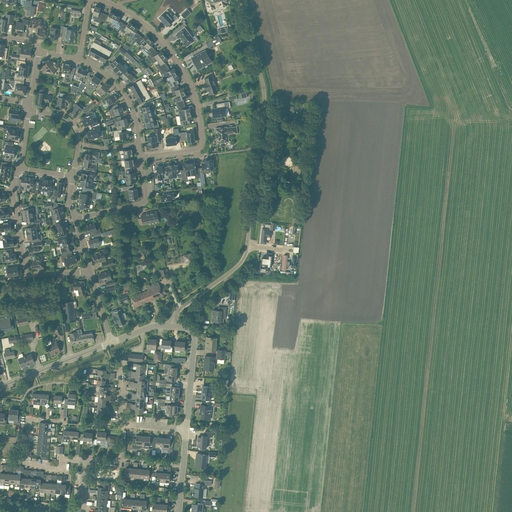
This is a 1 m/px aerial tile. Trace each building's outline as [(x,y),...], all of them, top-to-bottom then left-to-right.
[(207,0),(208,4),(209,4),(211,10),(215,9),(215,8),(219,7),(219,8),(227,6),(225,0),(207,0)] [(37,1),(36,6),(38,6),(37,11),(42,12),(42,7),(44,7),(45,2),(37,1)] [(100,23),(101,21),(104,14),(101,12),(101,13),(99,13),(101,8),(100,7),(100,6),(97,5),(96,6),(95,6),(94,8),(93,8),(91,12),(93,13),(92,15),(95,16),(93,21),(100,23)] [(188,8),(182,14),(185,18),(192,12),(188,8)] [(108,21),(111,22),(115,14),(114,14),(115,13),(112,11),(111,12),(110,12),(108,16),(107,16),(107,15),(104,14),(101,21),(107,23),(108,21)] [(166,11),(160,17),(168,25),(174,20),(175,21),(179,17),(176,13),(174,15),(172,13),(169,15),(166,11)] [(12,24),(13,19),(14,15),(6,14),(5,20),(2,19),(0,28),(0,29),(7,31),(9,23),(12,24)] [(116,15),(115,14),(111,22),(114,24),(113,26),(119,30),(122,23),(120,21),(119,22),(118,21),(120,17),(119,16),(120,15),(117,14),(116,15)] [(28,27),(29,20),(23,19),(22,23),(16,22),(15,28),(16,28),(16,32),(23,34),(24,28),(24,27),(24,26),(28,27)] [(36,28),(36,30),(35,31),(37,31),(36,35),(44,36),(46,26),(41,25),(42,21),(31,19),(29,27),(36,28)] [(122,23),(119,30),(124,33),(126,31),(128,33),(134,25),(133,25),(133,24),(131,22),(130,23),(129,22),(126,26),(125,25),(122,23)] [(62,33),(63,27),(64,26),(58,25),(57,28),(51,27),(50,33),(51,34),(50,38),(58,39),(59,33),(62,33)] [(129,37),(135,41),(139,35),(137,33),(136,34),(135,33),(138,28),(137,28),(138,27),(135,25),(134,26),(134,25),(128,33),(131,35),(129,37)] [(66,40),(68,41),(73,41),(75,32),(71,31),(72,30),(67,29),(67,27),(63,27),(62,33),(62,37),(65,38),(67,38),(66,40)] [(178,39),(179,37),(183,43),(182,44),(185,47),(186,46),(187,46),(194,41),(189,35),(189,34),(184,27),(176,33),(177,34),(175,35),(178,39)] [(141,43),(144,45),(150,39),(150,38),(148,35),(147,36),(146,35),(143,39),(141,38),(142,37),(139,35),(135,41),(139,45),(141,43)] [(219,37),(211,41),(214,45),(221,41),(219,37)] [(91,48),(88,53),(92,55),(93,55),(100,42),(94,39),(90,48),(91,48)] [(144,50),(149,54),(154,50),(152,47),(152,48),(151,47),(154,43),(153,42),(154,41),(152,39),(151,40),(150,39),(144,45),(146,48),(144,50)] [(99,59),(105,48),(100,45),(101,43),(100,42),(93,55),(94,56),(97,58),(98,58),(99,59)] [(120,47),(118,51),(123,55),(124,55),(126,52),(120,47)] [(20,56),(26,57),(30,57),(31,49),(21,48),(20,56)] [(112,52),(105,48),(99,59),(100,59),(101,60),(105,62),(108,57),(108,58),(112,52)] [(154,50),(149,54),(146,57),(152,64),(157,60),(165,55),(164,54),(165,54),(163,51),(162,51),(161,50),(157,54),(156,52),(157,52),(154,50)] [(198,69),(210,62),(210,63),(211,62),(204,51),(204,52),(192,58),(198,69)] [(159,71),(167,66),(165,63),(165,64),(164,63),(168,59),(167,58),(168,58),(166,55),(165,56),(165,55),(157,60),(159,63),(155,66),(159,71)] [(25,61),(20,60),(8,59),(7,62),(16,63),(16,67),(19,67),(19,70),(28,72),(29,66),(23,65),(23,61),(25,61)] [(115,59),(109,65),(113,69),(112,69),(119,62),(115,59)] [(57,68),(58,67),(58,62),(49,61),(49,64),(48,64),(47,63),(46,65),(46,66),(43,65),(42,72),(54,74),(55,68),(57,68)] [(113,69),(116,72),(123,66),(119,62),(112,69),(113,69)] [(70,83),(74,73),(75,68),(73,73),(70,72),(71,64),(63,63),(62,73),(65,74),(64,82),(70,83)] [(145,70),(142,65),(138,67),(144,74),(147,72),(145,70)] [(119,76),(120,76),(126,69),(123,66),(116,72),(120,76),(119,76)] [(167,66),(159,71),(163,77),(167,75),(168,77),(176,73),(176,72),(177,72),(175,69),(174,69),(174,68),(169,70),(168,69),(169,69),(167,66)] [(86,82),(89,76),(90,75),(86,74),(87,71),(79,67),(75,75),(76,75),(76,77),(74,80),(78,82),(79,79),(83,81),(86,82)] [(120,76),(124,80),(130,73),(126,69),(120,76)] [(27,78),(28,72),(19,70),(18,73),(15,73),(14,80),(20,81),(24,81),(20,81),(21,77),(27,78)] [(134,77),(130,73),(124,80),(127,83),(134,77)] [(168,77),(170,80),(167,82),(170,88),(177,84),(179,84),(177,79),(179,78),(178,77),(179,76),(178,73),(177,74),(176,73),(168,77)] [(89,76),(86,82),(85,84),(84,84),(88,87),(87,88),(90,90),(92,87),(94,88),(98,83),(98,84),(100,81),(99,81),(100,80),(99,79),(99,78),(96,77),(94,76),(92,78),(89,76)] [(206,83),(204,84),(207,91),(208,91),(210,95),(218,92),(212,76),(204,79),(206,83)] [(14,80),(10,79),(9,81),(9,84),(13,89),(15,90),(15,93),(20,94),(20,95),(23,95),(23,94),(25,94),(26,86),(20,85),(20,81),(14,80)] [(130,87),(133,92),(144,86),(141,79),(134,83),(135,84),(130,87)] [(77,90),(80,92),(84,84),(85,84),(81,82),(78,87),(72,85),(71,88),(77,90)] [(109,88),(106,85),(104,84),(102,86),(100,84),(95,89),(98,91),(97,92),(101,96),(105,91),(106,92),(109,88)] [(177,96),(185,93),(185,92),(186,91),(185,88),(184,88),(183,87),(178,89),(178,88),(178,87),(177,84),(170,88),(173,94),(175,93),(177,96)] [(133,92),(136,98),(147,92),(144,86),(133,92)] [(44,105),(45,101),(46,102),(50,103),(51,98),(51,96),(46,95),(46,94),(46,90),(40,89),(39,93),(37,104),(44,105)] [(151,98),(147,92),(136,98),(139,103),(144,101),(145,101),(151,98)] [(111,96),(109,93),(101,100),(104,105),(107,103),(108,105),(114,102),(117,100),(117,99),(118,98),(116,96),(115,96),(114,94),(111,96)] [(177,106),(184,104),(183,101),(182,100),(187,98),(187,97),(188,96),(186,93),(185,93),(177,96),(178,99),(175,100),(177,106)] [(57,107),(63,108),(65,108),(66,103),(69,103),(71,96),(64,95),(64,98),(58,97),(57,107)] [(95,105),(95,103),(93,101),(87,106),(89,110),(95,105)] [(218,108),(212,109),(213,118),(217,117),(217,118),(221,117),(221,116),(226,116),(225,109),(230,108),(229,102),(217,104),(218,108)] [(144,107),(141,108),(142,113),(151,111),(153,110),(152,105),(150,105),(149,103),(143,105),(144,107)] [(74,105),(73,106),(73,107),(70,111),(71,112),(71,113),(72,114),(73,114),(77,116),(84,107),(80,104),(79,106),(76,104),(75,105),(74,105)] [(117,104),(108,109),(111,117),(124,112),(123,111),(124,111),(123,107),(122,108),(121,106),(120,107),(120,106),(118,107),(117,104)] [(190,108),(185,109),(184,107),(185,107),(184,104),(177,106),(179,116),(191,113),(191,112),(192,112),(191,109),(190,109),(190,108)] [(9,114),(8,120),(11,121),(12,121),(12,122),(16,122),(16,121),(20,122),(21,120),(22,120),(22,117),(21,116),(21,114),(18,114),(19,111),(9,109),(9,114)] [(191,113),(179,116),(181,125),(190,124),(189,119),(192,119),(192,118),(193,117),(192,114),(191,114),(191,113)] [(91,127),(99,124),(98,122),(96,118),(93,119),(91,114),(86,117),(86,118),(82,120),(83,121),(82,122),(83,125),(84,125),(85,126),(90,124),(91,127)] [(116,127),(117,130),(121,129),(122,129),(122,126),(128,125),(126,118),(120,120),(116,121),(118,127),(116,127)] [(157,120),(154,120),(145,123),(146,128),(153,126),(154,128),(159,126),(157,120)] [(100,126),(99,124),(91,127),(92,130),(87,132),(87,133),(86,134),(87,138),(88,137),(89,139),(92,138),(93,139),(99,138),(98,132),(101,132),(99,126),(100,126)] [(228,142),(228,138),(227,135),(237,133),(236,127),(227,128),(227,127),(215,129),(216,134),(215,134),(216,139),(217,143),(220,143),(220,145),(221,146),(225,146),(225,145),(225,142),(228,142)] [(8,138),(13,139),(18,140),(19,130),(7,128),(6,132),(8,133),(8,138)] [(154,136),(150,136),(147,137),(149,147),(148,147),(149,148),(150,147),(150,149),(155,148),(154,147),(156,147),(156,146),(156,143),(158,143),(158,140),(162,140),(160,128),(154,129),(154,136)] [(174,136),(165,137),(166,145),(175,144),(177,144),(176,137),(179,137),(178,128),(173,129),(174,136)] [(130,138),(129,131),(122,132),(122,133),(121,129),(117,130),(113,131),(114,137),(119,137),(120,140),(130,138)] [(193,143),(193,142),(195,142),(193,132),(187,133),(187,132),(179,133),(180,141),(184,140),(187,140),(188,143),(189,143),(189,144),(193,143)] [(5,148),(4,151),(14,153),(15,148),(12,147),(13,143),(3,141),(2,147),(5,148)] [(120,155),(121,159),(128,158),(128,157),(133,156),(132,155),(132,154),(134,154),(134,153),(133,153),(133,151),(132,151),(132,149),(123,150),(123,154),(120,155)] [(14,157),(14,153),(4,151),(1,151),(0,153),(1,155),(3,155),(3,156),(4,156),(3,157),(4,157),(4,160),(10,161),(10,157),(14,157)] [(98,158),(98,152),(94,151),(89,151),(88,154),(85,153),(84,160),(93,161),(94,158),(96,159),(98,158)] [(128,158),(121,159),(121,161),(124,161),(125,167),(124,167),(134,166),(133,163),(134,163),(134,160),(133,160),(133,159),(128,160),(128,158)] [(203,174),(209,173),(208,169),(213,168),(213,165),(214,164),(213,161),(212,161),(212,159),(208,160),(205,160),(205,161),(201,162),(202,168),(203,174)] [(88,171),(95,172),(96,166),(95,165),(93,165),(93,161),(84,160),(83,166),(86,167),(86,171),(88,171)] [(4,166),(5,162),(0,161),(0,167),(1,167),(0,174),(0,178),(2,179),(2,180),(5,180),(5,179),(7,179),(9,167),(4,166)] [(199,169),(196,170),(195,162),(192,162),(192,161),(189,162),(191,175),(195,175),(195,179),(200,178),(200,176),(199,169)] [(187,176),(191,175),(189,162),(186,162),(186,163),(183,163),(183,166),(184,171),(181,172),(181,170),(182,178),(182,180),(187,180),(187,176)] [(173,179),(176,179),(182,178),(181,170),(178,170),(177,165),(174,166),(174,164),(171,165),(173,179)] [(169,179),(173,179),(171,165),(168,165),(168,166),(165,167),(166,172),(164,172),(166,182),(167,183),(169,182),(170,181),(169,179)] [(132,170),(132,169),(131,169),(131,166),(134,166),(124,167),(124,171),(122,171),(122,174),(124,174),(125,178),(126,178),(126,183),(126,184),(131,183),(131,184),(135,183),(135,182),(136,182),(135,178),(136,178),(135,178),(135,176),(135,175),(135,173),(132,173),(132,170)] [(164,182),(166,182),(164,172),(163,172),(162,166),(160,167),(160,166),(157,166),(157,167),(156,167),(157,173),(154,173),(155,183),(159,183),(158,180),(164,179),(164,182)] [(88,171),(87,174),(82,173),(82,177),(81,177),(80,180),(92,181),(92,178),(94,178),(95,172),(88,171)] [(23,186),(26,187),(28,176),(24,175),(24,176),(22,176),(21,179),(19,179),(17,191),(17,192),(20,193),(20,190),(22,190),(23,186)] [(29,191),(35,192),(36,183),(37,181),(33,181),(34,178),(32,178),(32,177),(28,176),(26,187),(30,187),(29,191)] [(36,183),(35,192),(40,193),(39,194),(43,195),(44,191),(46,179),(43,179),(39,179),(39,182),(37,181),(36,183)] [(52,195),(54,187),(54,184),(51,184),(52,181),(48,180),(48,179),(46,179),(44,191),(47,191),(47,194),(52,195)] [(89,192),(89,191),(92,192),(93,185),(91,185),(92,181),(80,180),(80,182),(81,182),(80,187),(83,187),(82,191),(89,192)] [(57,188),(54,187),(52,195),(52,197),(59,198),(60,193),(63,194),(63,190),(64,189),(65,189),(65,188),(65,187),(64,186),(64,183),(58,182),(57,188)] [(128,190),(130,200),(138,199),(138,198),(137,189),(134,189),(133,186),(121,187),(121,191),(128,190)] [(161,197),(160,197),(160,200),(162,200),(162,201),(171,200),(171,198),(174,198),(174,193),(175,193),(175,189),(171,190),(169,190),(164,191),(164,194),(163,194),(163,196),(161,196),(161,197)] [(89,191),(89,192),(88,194),(80,193),(79,202),(80,202),(79,206),(80,210),(89,208),(90,204),(91,204),(92,198),(96,199),(97,192),(92,192),(89,191)] [(51,202),(44,204),(45,209),(49,208),(50,212),(53,212),(55,220),(59,219),(66,217),(64,212),(63,213),(62,207),(58,208),(53,209),(52,207),(51,203),(57,204),(57,203),(55,203),(52,203),(51,202)] [(23,210),(24,216),(37,214),(36,208),(37,208),(37,205),(28,206),(29,209),(23,210)] [(0,220),(1,220),(0,218),(9,217),(8,209),(7,210),(6,207),(0,208),(1,211),(0,210),(0,220)] [(141,215),(143,224),(158,221),(156,211),(146,213),(146,214),(141,215)] [(31,224),(39,223),(40,222),(39,219),(38,219),(37,214),(24,216),(25,222),(31,221),(31,224)] [(63,221),(58,223),(55,223),(57,231),(58,231),(59,234),(69,231),(67,224),(64,224),(63,221)] [(10,222),(5,223),(0,223),(0,226),(0,227),(0,231),(1,232),(7,231),(8,232),(9,231),(10,231),(10,230),(12,230),(10,222)] [(26,230),(25,230),(26,234),(36,232),(36,229),(40,229),(39,223),(31,224),(28,224),(29,228),(26,228),(26,230)] [(89,232),(90,236),(95,235),(95,234),(101,232),(99,227),(96,229),(94,223),(89,224),(89,223),(85,224),(86,225),(84,226),(86,233),(89,232)] [(262,228),(260,243),(266,244),(267,236),(270,237),(271,232),(267,232),(267,229),(262,228)] [(105,232),(101,233),(102,235),(103,235),(104,236),(106,236),(111,234),(112,237),(116,236),(115,229),(105,232)] [(31,242),(34,242),(41,240),(42,240),(41,235),(37,236),(36,232),(26,234),(26,237),(27,237),(28,239),(31,239),(31,242)] [(91,248),(96,247),(100,245),(99,241),(103,240),(102,235),(101,233),(101,232),(95,234),(95,235),(96,238),(89,240),(91,248)] [(4,248),(9,247),(14,246),(13,239),(9,239),(9,238),(10,238),(9,234),(2,235),(3,240),(4,248)] [(60,246),(73,242),(73,239),(72,240),(71,237),(67,238),(66,235),(57,238),(60,246)] [(34,242),(34,245),(28,246),(28,248),(28,250),(29,251),(29,253),(39,251),(39,247),(42,247),(42,243),(41,240),(34,242)] [(63,255),(66,254),(71,252),(70,249),(74,248),(73,245),(74,245),(73,242),(60,246),(63,255)] [(6,262),(11,261),(16,261),(15,254),(12,254),(11,249),(5,250),(6,255),(5,255),(6,262)] [(94,257),(92,257),(93,261),(95,261),(95,263),(101,261),(102,263),(103,268),(114,264),(112,260),(106,262),(105,260),(106,260),(103,252),(93,255),(94,257)] [(181,262),(184,261),(185,263),(193,261),(192,253),(183,255),(180,255),(181,262)] [(262,258),(261,265),(265,265),(264,268),(270,269),(271,254),(266,253),(266,258),(262,258)] [(66,254),(63,255),(61,255),(62,261),(64,260),(66,266),(72,264),(77,262),(75,255),(68,257),(66,254)] [(35,261),(31,261),(31,265),(30,265),(31,268),(32,268),(32,269),(36,268),(36,269),(44,268),(42,258),(35,259),(35,261)] [(7,268),(7,272),(8,277),(19,275),(17,267),(7,268)] [(109,271),(99,274),(101,282),(106,281),(106,282),(105,282),(107,286),(115,283),(114,280),(112,280),(109,271)] [(70,284),(70,289),(70,291),(74,291),(74,289),(78,289),(79,295),(88,293),(86,287),(85,288),(83,282),(78,282),(78,281),(73,281),(73,284),(70,284)] [(125,293),(124,290),(132,287),(130,281),(127,282),(126,282),(120,285),(122,290),(120,291),(121,294),(125,293)] [(150,289),(154,299),(163,295),(168,293),(165,287),(161,289),(159,286),(158,282),(151,285),(152,286),(149,287),(150,289)] [(106,289),(108,294),(113,293),(116,292),(114,286),(114,287),(106,289)] [(147,290),(141,293),(145,303),(154,299),(150,289),(149,287),(149,286),(146,287),(147,290)] [(131,297),(133,302),(135,307),(145,303),(141,293),(131,297)] [(64,322),(75,321),(73,305),(76,305),(76,301),(62,303),(64,322)] [(221,319),(225,319),(226,308),(218,307),(217,310),(213,310),(212,321),(215,321),(215,323),(218,323),(218,322),(221,322),(221,319)] [(113,316),(113,317),(115,323),(118,322),(119,326),(126,323),(125,323),(124,320),(127,319),(125,313),(122,314),(120,310),(120,309),(117,311),(117,310),(117,311),(114,312),(115,316),(113,317),(113,316)] [(5,318),(0,318),(0,323),(1,330),(7,329),(7,328),(11,327),(9,319),(12,319),(11,314),(4,315),(5,318)] [(29,324),(28,317),(17,319),(19,326),(29,324)] [(62,336),(58,326),(54,328),(58,337),(62,336)] [(82,337),(83,343),(94,340),(92,331),(82,333),(83,337),(82,337)] [(71,345),(83,343),(82,337),(83,337),(82,333),(77,334),(77,332),(70,334),(71,336),(70,336),(71,345)] [(34,340),(32,333),(22,335),(23,342),(34,340)] [(216,338),(211,338),(206,337),(206,343),(206,346),(205,350),(215,351),(216,338)] [(155,349),(156,345),(156,340),(148,339),(147,349),(155,349)] [(170,348),(170,346),(170,341),(162,340),(161,351),(164,351),(165,348),(170,348)] [(48,346),(51,355),(60,352),(56,341),(51,343),(52,344),(48,346)] [(175,349),(186,350),(187,346),(184,346),(184,342),(175,341),(175,349)] [(4,353),(4,354),(5,359),(15,357),(14,351),(10,352),(9,349),(4,350),(5,353),(4,353)] [(19,354),(18,358),(19,359),(18,359),(21,367),(33,362),(30,355),(24,357),(22,353),(19,354)] [(129,361),(142,362),(143,355),(129,354),(129,361)] [(215,357),(210,357),(205,356),(204,369),(214,370),(215,357)] [(164,373),(168,374),(176,374),(177,368),(175,368),(175,364),(165,364),(167,364),(167,367),(164,367),(164,370),(164,373)] [(202,386),(201,395),(202,395),(202,399),(210,400),(211,396),(212,387),(202,386)] [(33,404),(38,405),(40,405),(41,394),(34,393),(33,404)] [(69,393),(68,393),(68,401),(67,405),(75,405),(76,394),(73,394),(73,393),(69,393)] [(41,394),(40,405),(44,405),(44,402),(48,402),(48,395),(41,394)] [(58,407),(58,403),(61,403),(62,396),(54,395),(54,402),(53,406),(58,407)] [(201,418),(210,419),(211,406),(214,406),(214,403),(211,403),(205,402),(205,405),(200,405),(200,408),(202,408),(201,418)] [(174,413),(177,414),(177,413),(178,412),(178,410),(177,410),(177,406),(171,405),(171,406),(167,405),(166,413),(169,413),(169,416),(173,417),(174,413)] [(10,409),(9,414),(9,419),(14,420),(13,423),(20,424),(21,415),(20,415),(20,416),(17,416),(18,410),(10,409)] [(64,430),(63,442),(70,442),(71,431),(64,430)] [(71,431),(70,442),(70,441),(74,441),(74,439),(78,439),(78,432),(71,431)] [(97,431),(97,439),(101,440),(100,447),(108,447),(108,444),(109,436),(108,440),(105,439),(106,432),(97,431)] [(83,441),(83,440),(88,441),(88,444),(91,445),(92,433),(83,432),(83,434),(81,434),(80,440),(83,441)] [(214,435),(212,434),(212,432),(205,432),(205,436),(198,435),(197,447),(200,447),(200,448),(206,449),(207,436),(212,437),(212,436),(214,436),(214,435)] [(143,436),(136,435),(136,439),(133,438),(132,448),(139,449),(139,447),(142,448),(143,436)] [(50,437),(38,436),(38,442),(49,443),(50,443),(50,445),(53,445),(53,444),(53,442),(47,442),(47,438),(50,438),(50,437)] [(172,450),(173,443),(169,443),(170,438),(163,438),(162,449),(172,450)] [(48,458),(48,455),(46,454),(46,451),(49,451),(49,450),(37,449),(36,456),(43,456),(42,457),(48,458)] [(206,455),(201,454),(196,454),(195,467),(205,468),(206,455)] [(147,463),(145,463),(144,478),(149,479),(149,478),(152,478),(152,471),(149,471),(149,470),(147,469),(147,463)] [(66,486),(66,485),(64,484),(64,483),(63,482),(64,480),(63,480),(64,476),(62,476),(61,484),(60,493),(61,495),(64,495),(65,494),(64,497),(69,497),(70,494),(70,486),(68,486),(66,486)] [(193,488),(192,496),(197,497),(202,497),(203,489),(205,489),(205,485),(209,485),(211,485),(211,481),(201,480),(200,484),(195,484),(195,488),(193,488)] [(109,484),(100,483),(100,487),(98,487),(98,490),(93,490),(93,493),(97,493),(107,494),(108,492),(109,484)] [(147,502),(147,501),(144,500),(145,494),(142,494),(141,509),(149,510),(150,502),(147,502)] [(198,504),(192,504),(191,511),(204,511),(205,509),(202,509),(203,503),(198,503),(198,504)]
